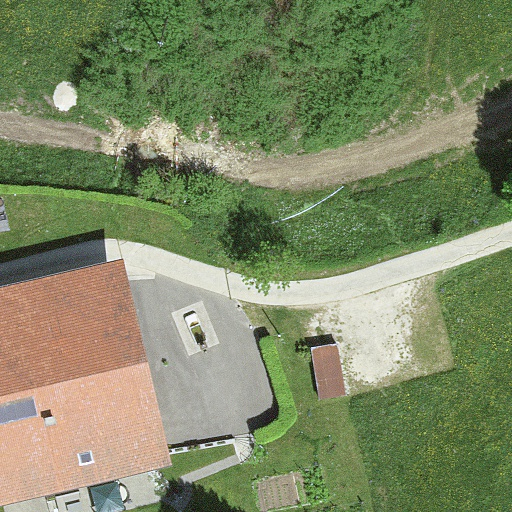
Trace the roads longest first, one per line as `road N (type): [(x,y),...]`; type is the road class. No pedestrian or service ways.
road 1 (unclassified): [(0,272),(101,249),(143,254),(268,295),(374,276),(511,231)]
road 2 (track): [(0,129),(251,160),(334,161),(511,101)]
